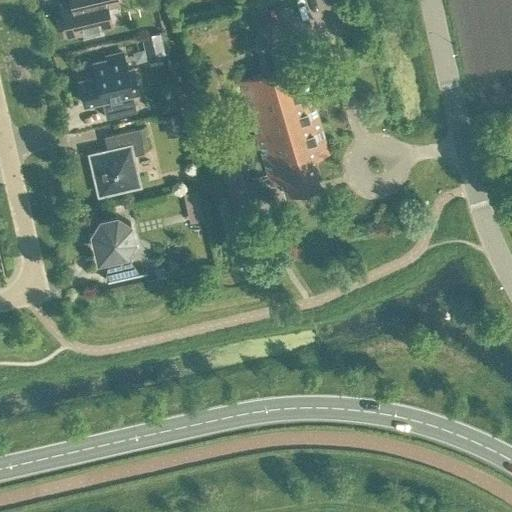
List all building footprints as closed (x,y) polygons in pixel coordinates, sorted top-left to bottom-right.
[(106,3),(118,1),(117,0),(69,0),(70,0),(60,3),(67,33),(84,29),(85,33),(98,30),(97,26),(110,23),(106,3)] [(147,38),(150,53),(162,50),(159,36),(147,38)] [(78,78),(83,102),(101,98),(105,116),(135,109),(131,91),(137,90),(132,65),(126,67),(122,50),(105,54),(106,58),(92,61),(95,74),(78,78)] [(270,183),(281,180),(285,193),(318,183),(310,158),(329,152),(301,60),(238,79),(270,183)] [(182,131),(177,111),(161,114),(166,135),(182,131)] [(141,140),(146,139),(143,125),(108,133),(112,146),(89,152),(98,192),(139,183),(131,153),(143,150),(141,140)] [(216,148),(232,204),(248,199),(232,143),(216,148)] [(197,189),(182,192),(186,208),(200,205),(197,189)] [(106,278),(107,279),(146,270),(145,269),(133,271),(131,260),(124,251),(133,237),(130,220),(115,212),(99,215),(90,229),(97,260),(108,257),(106,266),(109,277),(106,278)]
